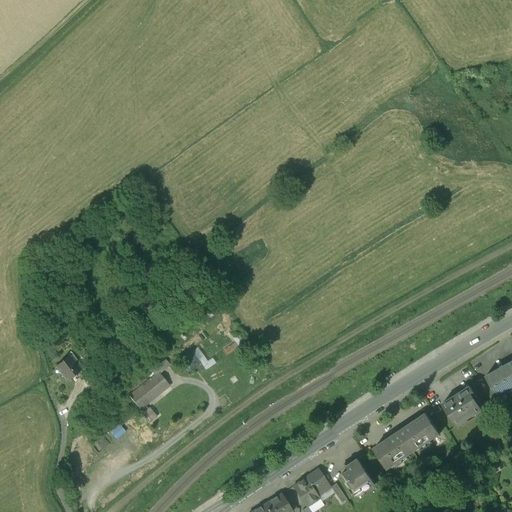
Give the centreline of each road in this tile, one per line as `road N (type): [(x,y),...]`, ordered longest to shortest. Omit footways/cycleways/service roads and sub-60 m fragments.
road 1 (track): [(107,511),(232,409),(511,247)]
road 2 (tertiary): [(214,511),(511,322)]
